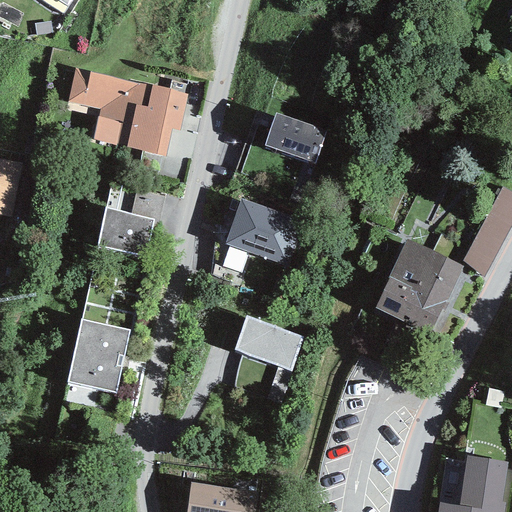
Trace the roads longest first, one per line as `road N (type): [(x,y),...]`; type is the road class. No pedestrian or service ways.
road 1 (residential): [(147,511),(150,398),(239,0)]
road 2 (tertiary): [(404,511),(428,419),(511,258)]
